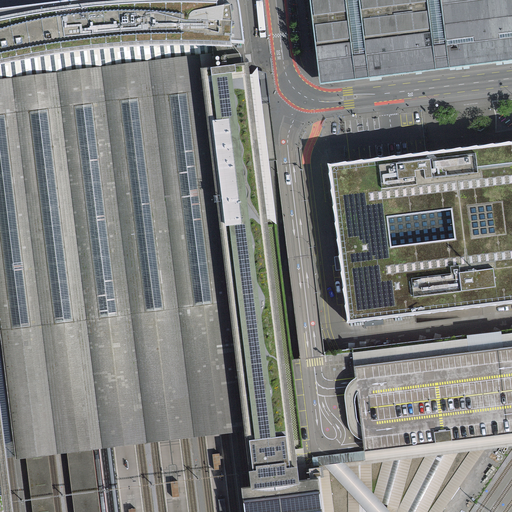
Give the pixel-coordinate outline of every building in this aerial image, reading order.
[(205,5),(204,0),(0,0),(0,27),(16,24),(40,21),(60,18),(70,17),(84,15),(105,13),(129,10),(152,7),(170,5),(180,0),(189,0),(212,172),(224,170),(236,168),(259,166),(255,139),(229,145),(225,146),(222,117),(226,117),(252,112),(251,103),(250,92),(236,94),(219,97),(216,69),(205,5)] [(511,0),(308,0),(318,83),(318,85),(323,84),(511,62),(511,0)] [(69,458),(95,455),(96,455),(106,454),(140,449),(152,448),(185,444),(202,441),(227,438),(247,436),(204,70),(216,69),(205,5),(159,44),(95,46),(29,56),(0,62),(0,417),(6,466),(9,466),(21,464),(30,463),(51,461),(52,461),(63,459),(69,458)] [(216,69),(204,70),(247,436),(252,465),(244,467),(246,488),(241,488),(244,511),(321,511),(318,477),(304,479),(297,480),(297,473),(296,465),(295,460),(284,362),(259,166),(255,139),(253,115),(252,112),(251,103),(250,92),(246,66),(241,67),(233,67),(216,69)] [(331,165),(350,324),(511,304),(511,143),(470,148),(331,165)] [(511,331),(347,352),(348,359),(351,385),(351,388),(359,449),(359,453),(444,442),(496,435),(500,435),(511,433),(511,331)] [(11,511),(6,466),(0,417),(0,511),(11,511)] [(443,511),(496,435),(444,442),(359,453),(360,499),(362,507),(365,510),(368,511),(371,511),(375,511),(378,510),(383,505),(384,511),(443,511)] [(213,470),(221,469),(219,454),(212,454),(213,470)] [(101,511),(95,455),(69,458),(75,511),(101,511)] [(35,511),(55,511),(51,461),(30,463),(35,511)] [(359,511),(358,461),(317,466),(318,477),(321,511),(359,511)] [(172,498),(180,498),(179,482),(171,483),(172,498)]
